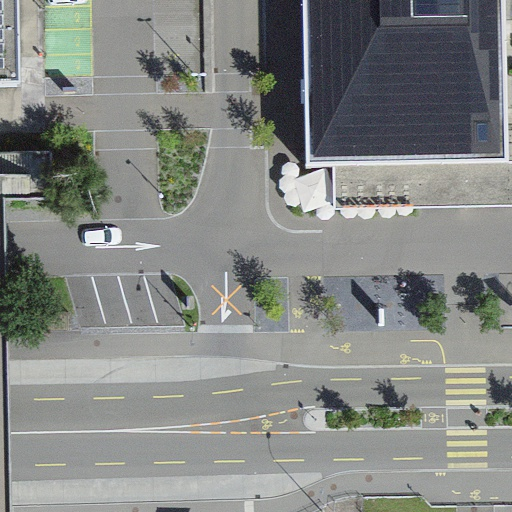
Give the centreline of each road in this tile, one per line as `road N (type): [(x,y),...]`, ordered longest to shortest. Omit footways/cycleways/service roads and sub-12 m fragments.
road 1 (secondary): [(511,417),(0,428)]
road 2 (residential): [(225,244),(511,239)]
road 3 (residential): [(232,0),(225,244)]
road 4 (residential): [(0,248),(225,244)]
